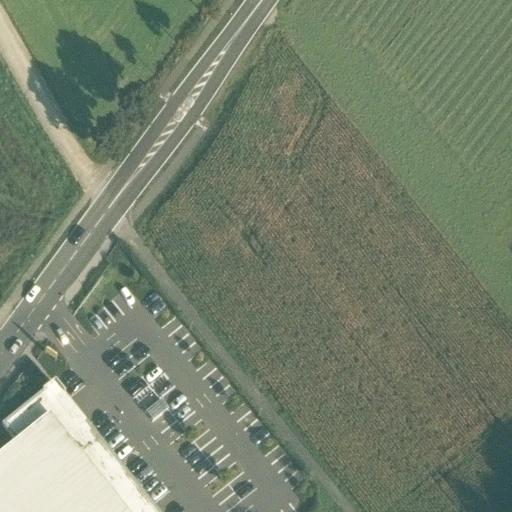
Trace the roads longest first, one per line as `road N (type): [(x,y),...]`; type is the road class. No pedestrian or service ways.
road 1 (tertiary): [(0,359),(264,0)]
road 2 (track): [(94,183),(347,511)]
road 3 (track): [(0,24),(94,183)]
